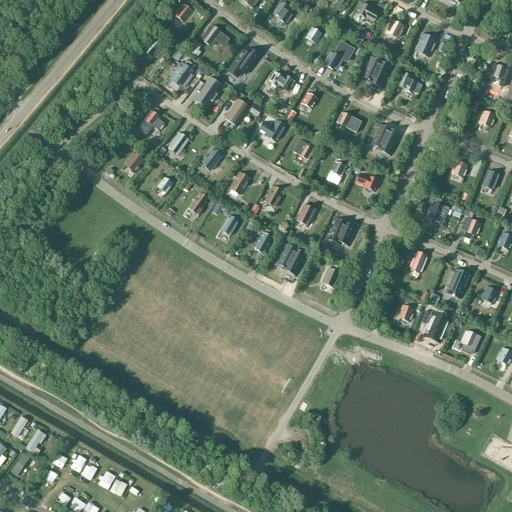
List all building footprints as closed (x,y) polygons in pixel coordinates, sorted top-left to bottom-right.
[(241,0),(241,1),(252,9),(259,0),(241,0)] [(280,1),(272,14),(277,17),(275,19),(286,26),(293,16),(285,10),(288,6),(280,1)] [(362,3),(356,14),(373,24),(379,13),(362,3)] [(183,5),(174,16),(184,23),(192,12),(188,9),(189,8),(188,7),(187,8),(183,5)] [(392,21),(386,33),(397,39),(404,27),(392,21)] [(212,47),(214,44),(215,42),(223,48),(229,40),(212,27),(202,40),(212,47)] [(311,28),(305,38),(315,44),(321,34),(311,28)] [(360,35),(357,40),(362,44),(365,39),(360,35)] [(423,35),(415,51),(429,57),(436,41),(423,35)] [(152,41),(144,50),(153,58),(161,49),(152,41)] [(330,53),(323,65),(335,72),(341,60),(346,62),(352,52),(353,50),(340,42),(333,55),(330,53)] [(201,53),(191,45),(186,51),(194,57),(194,56),(197,58),(201,53)] [(235,62),(228,72),(236,78),(241,72),(245,75),(251,68),(252,69),(254,67),(252,66),(258,58),(259,59),(261,57),(250,49),(247,54),(241,50),(233,61),(235,62)] [(177,51),(173,56),(178,60),(182,55),(177,51)] [(361,73),(359,77),(367,80),(366,82),(383,90),(384,87),(381,85),(388,69),(392,71),(393,67),(368,56),(367,60),(371,61),(364,75),(361,73)] [(188,61),(185,66),(181,63),(169,79),(183,90),(195,74),(191,71),(195,66),(188,61)] [(489,76),(487,82),(503,88),(509,71),(507,70),(495,66),(493,65),(489,76)] [(200,66),(196,72),(201,75),(205,70),(200,66)] [(284,75),(282,77),(275,72),(268,82),(278,89),(280,87),(287,92),(294,82),(284,75)] [(401,73),(397,83),(404,86),(402,90),(413,95),(417,97),(421,88),(417,86),(418,84),(412,81),(413,78),(401,73)] [(206,110),(211,102),(212,102),(217,95),(216,94),(222,86),(209,77),(204,85),(202,85),(197,92),(199,93),(193,101),(206,110)] [(307,93),(300,104),(311,110),(318,100),(315,98),(316,97),(311,93),(310,95),(307,93)] [(236,100),(223,120),(236,129),(249,109),(236,100)] [(145,120),(138,129),(147,135),(153,127),(161,133),(166,126),(160,121),(161,119),(151,110),(148,114),(148,115),(144,120),(145,120)] [(291,111),(286,118),(291,121),(295,114),(291,111)] [(341,112),(336,123),(355,133),(361,122),(341,112)] [(484,112),(479,123),(491,128),(495,116),(484,112)] [(505,114),(502,120),(508,123),(511,116),(505,114)] [(263,122),(258,132),(266,136),(265,137),(276,144),(282,133),(285,127),(286,127),(276,121),(272,127),(271,127),(263,122)] [(369,142),(368,143),(377,147),(376,149),(392,156),(392,154),(389,153),(397,136),(400,138),(401,136),(377,125),(376,127),(380,128),(373,143),(369,142)] [(132,126),(128,131),(133,135),(137,130),(132,126)] [(182,150),(182,151),(189,141),(179,133),(172,143),(172,142),(168,148),(178,156),(182,150)] [(308,162),(314,151),(299,142),(292,153),(308,162)] [(202,163),(211,171),(223,156),(213,149),(202,163)] [(144,162),(134,154),(124,166),(134,174),(144,162)] [(335,162),(330,174),(341,179),(346,167),(335,162)] [(456,162),(451,173),(463,178),(468,166),(456,162)] [(109,169),(105,173),(110,177),(114,172),(109,169)] [(499,175),(488,171),(482,185),(493,190),(499,175)] [(238,174),(229,190),(239,197),(249,180),(238,174)] [(375,193),(379,182),(359,174),(355,184),(375,193)] [(163,177),(156,187),(166,195),(173,185),(163,177)] [(272,187),(264,202),(275,209),(284,194),(272,187)] [(199,192),(188,209),(198,216),(209,199),(199,192)] [(301,209),(296,220),(307,225),(312,214),(315,208),(304,203),(301,209)] [(433,205),(428,217),(433,219),(431,224),(441,228),(448,209),(434,203),(433,205)] [(255,205),(250,214),(254,216),(258,210),(258,207),(255,205)] [(454,212),(452,216),(459,219),(461,215),(462,215),(464,209),(455,206),(453,211),(454,212)] [(500,208),(497,216),(502,219),(506,211),(500,208)] [(225,220),(219,230),(230,236),(236,226),(237,224),(238,222),(228,216),(225,220)] [(357,228),(357,229),(334,219),(334,218),(333,218),(332,221),(333,221),(336,222),(329,237),(326,236),(325,235),(324,238),(325,239),(325,238),(340,245),(341,246),(342,243),(349,246),(349,247),(350,247),(351,244),(350,244),(350,245),(347,243),(353,230),(356,231),(356,232),(357,232),(358,229),(357,228)] [(466,219),(461,230),(465,232),(466,232),(464,238),(471,241),(474,235),(476,236),(481,225),(469,220),(466,219)] [(248,222),(245,228),(252,231),(254,226),(248,222)] [(262,233),(253,250),(264,255),(273,239),(262,233)] [(511,237),(503,234),(498,245),(509,250),(511,242),(511,237)] [(276,261),(275,263),(283,267),(282,269),(297,277),(298,275),(295,273),(303,257),(307,258),(307,257),(284,245),(283,246),(286,248),(279,263),(276,261)] [(417,251),(409,270),(421,275),(429,256),(417,251)] [(340,276),(328,270),(321,284),(332,290),(340,276)] [(455,271),(447,293),(453,295),(452,296),(454,297),(454,296),(461,298),(469,276),(455,271)] [(487,288),(482,299),(493,304),(498,293),(487,288)] [(388,293),(385,299),(391,302),(394,296),(388,293)] [(402,306),(398,318),(409,322),(414,311),(402,306)] [(434,314),(425,337),(439,343),(449,320),(434,314)] [(464,344),(461,350),(473,355),(481,338),(467,332),(462,343),(464,344)] [(511,353),(502,349),(496,360),(507,365),(511,356),(511,353)] [(10,433),(16,437),(26,420),(20,416),(10,433)] [(26,447),(32,451),(42,435),(36,431),(26,447)] [(12,471),(18,475),(28,458),(22,454),(12,471)]
